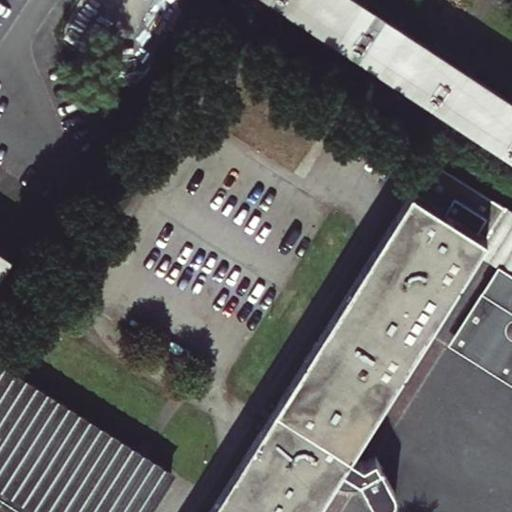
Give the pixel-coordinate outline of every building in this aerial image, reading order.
[(278,0),(511,153),(511,101),(357,0),(278,0)] [(503,207),(429,160),(207,511),(311,511),(333,479),(345,484),(355,479),(366,503),(368,505),(372,507),(378,509),(380,508),(385,506),(388,502),(389,497),(389,494),(372,457),(359,463),(347,456),(474,255),(484,239),(483,238),(503,207)] [(485,262),(493,248),(511,218),(511,210),(504,205),(503,207),(483,238),(484,239),(474,255),(485,262)] [(511,218),(493,248),(511,260),(511,218)] [(485,262),(493,267),(511,278),(511,260),(493,248),(485,262)] [(511,278),(493,267),(437,356),(511,403),(511,278)] [(142,511),(169,470),(0,362),(0,511),(142,511)]
